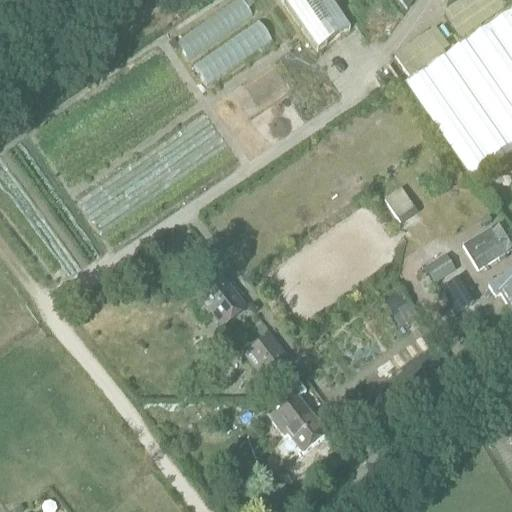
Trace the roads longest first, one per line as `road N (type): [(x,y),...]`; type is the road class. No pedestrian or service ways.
road 1 (unclassified): [(198,511),(0,251)]
road 2 (tertiary): [(351,511),(439,421),(511,375)]
